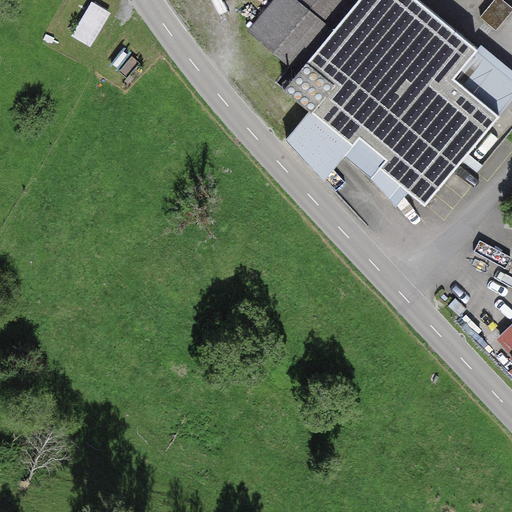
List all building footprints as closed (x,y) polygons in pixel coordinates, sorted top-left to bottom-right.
[(95,0),(93,0),(77,35),(97,45),(114,9),(95,0)] [(278,0),(253,31),(301,71),(360,0),(278,0)] [(479,48),(421,0),(360,0),(301,71),(286,89),(354,145),(361,137),(387,158),(380,167),(426,205),(501,115),(455,77),(479,48)] [(511,12),(511,6),(503,0),(495,0),(482,17),(498,30),(511,12)] [(511,328),(501,339),(511,351),(511,328)]
